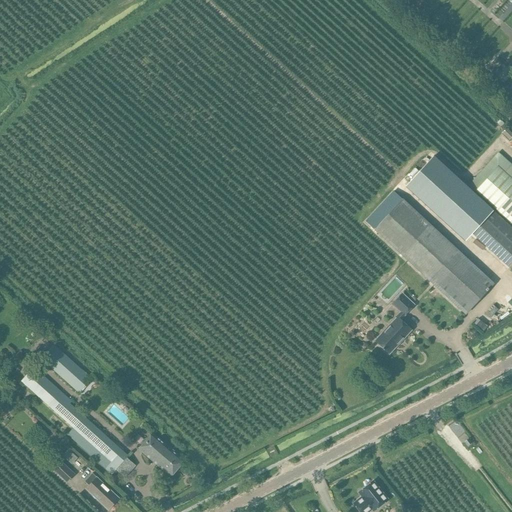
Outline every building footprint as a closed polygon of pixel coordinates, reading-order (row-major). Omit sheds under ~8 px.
[(508,140),(511,136),(511,135),(505,129),(501,134),(508,140)] [(433,156),(412,179),(472,234),(509,268),(511,264),(511,227),(493,211),(433,156)] [(511,178),(498,166),(476,190),(511,223),(511,178)] [(494,284),(403,200),(394,191),(366,221),(374,230),(466,315),(494,284)] [(388,353),(410,329),(400,320),(414,305),(401,293),(391,304),(399,312),(395,318),(396,318),(394,320),(375,341),(388,353)] [(41,359),(80,394),(92,380),(54,345),(41,359)] [(129,456),(123,451),(70,404),(72,402),(34,367),(21,382),(73,429),(67,435),(112,476),(121,466),(129,456)] [(153,434),(139,450),(171,477),(184,461),(153,434)] [(78,459),(71,452),(68,454),(67,453),(64,456),(65,458),(65,459),(71,465),(78,459)] [(61,462),(53,471),(66,483),(75,474),(61,462)] [(119,499),(97,478),(92,474),(84,482),(89,487),(87,489),(108,510),(119,499)] [(373,511),(388,500),(373,481),(363,490),(364,491),(360,494),(362,497),(353,504),(360,511),(368,511),(372,510),(373,511)]
